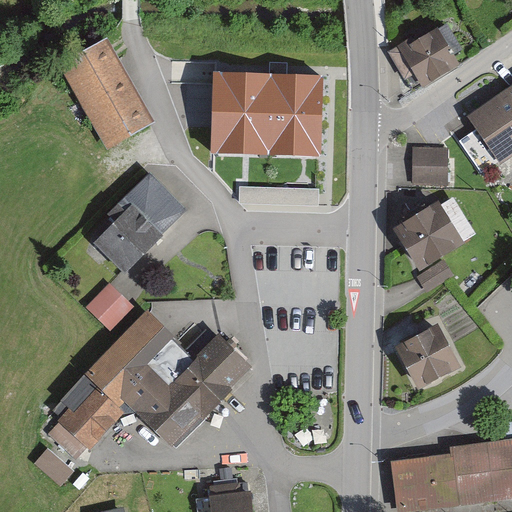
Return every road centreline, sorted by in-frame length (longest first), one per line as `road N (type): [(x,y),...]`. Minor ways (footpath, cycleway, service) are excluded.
road 1 (tertiary): [(357,511),(365,129)]
road 2 (residential): [(365,129),(405,117),(511,41)]
road 3 (tertiary): [(365,129),(359,0)]
